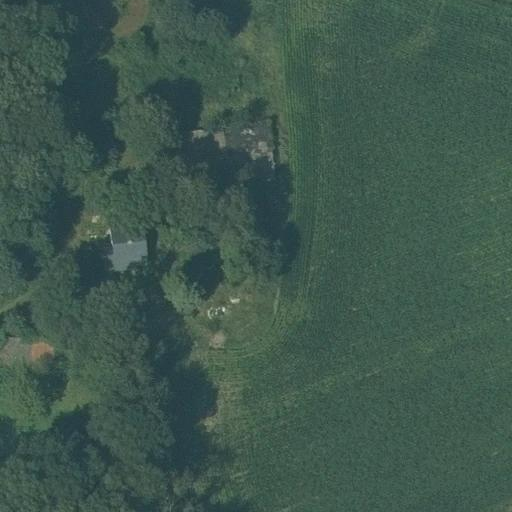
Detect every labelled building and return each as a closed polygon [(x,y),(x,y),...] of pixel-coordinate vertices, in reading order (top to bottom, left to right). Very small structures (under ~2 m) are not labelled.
[(267,126),(169,138),(169,135),(171,134),(171,131),(169,132),(168,129),(158,131),(159,139),(124,144),(122,133),(109,135),(111,150),(115,150),(122,200),(274,181),(267,126)] [(140,213),(122,215),(122,218),(109,220),(110,231),(142,227),(140,213)] [(142,227),(110,231),(112,249),(114,268),(146,264),(142,227)] [(105,269),(114,268),(112,249),(102,250),(105,269)] [(98,309),(85,288),(70,298),(83,318),(98,309)] [(54,335),(0,330),(0,371),(12,372),(12,364),(51,367),(54,335)]
